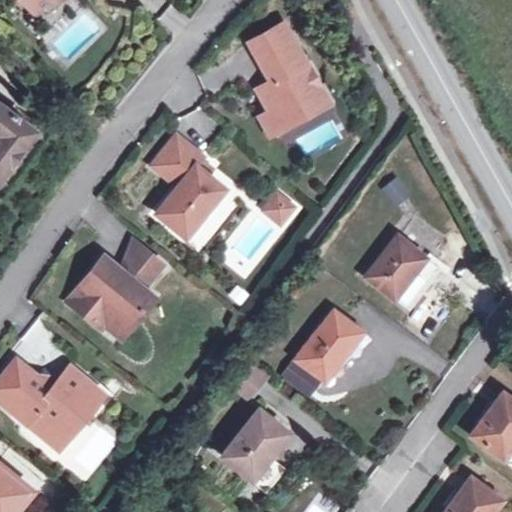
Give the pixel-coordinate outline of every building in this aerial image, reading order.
[(20,0),(36,16),(51,0),(55,4),(58,0),(20,0)] [(327,101),(283,23),(247,43),(265,75),(267,74),(272,82),(257,90),(270,112),(278,128),(327,101)] [(0,172),(33,129),(0,104),(0,172)] [(270,112),(258,118),(267,134),(278,128),(270,112)] [(46,139),(33,129),(0,172),(0,183),(7,189),(46,139)] [(196,166),(200,160),(202,158),(175,136),(151,166),(177,187),(154,214),(184,238),(224,189),(207,175),(196,166)] [(212,169),(200,160),(196,166),(207,175),(212,169)] [(395,206),(410,196),(396,176),(381,186),(395,206)] [(276,194),(263,211),(280,224),(293,208),(276,194)] [(408,310),(438,268),(396,237),(365,277),(408,310)] [(129,241),(118,270),(144,292),(163,268),(129,241)] [(144,292),(118,270),(103,259),(68,302),(99,327),(111,312),(129,326),(151,298),(144,292)] [(346,342),(357,327),(334,310),(296,358),(324,379),(335,364),(341,368),(356,349),(346,342)] [(111,312),(99,327),(120,344),(129,326),(111,312)] [(367,334),(357,327),(346,342),(356,349),(367,334)] [(78,383),(64,372),(58,380),(51,389),(35,376),(15,360),(0,378),(0,403),(26,425),(46,441),(60,424),(68,430),(100,392),(82,378),(78,383)] [(230,386),(248,399),(265,377),(247,364),(230,386)] [(78,383),(82,378),(68,367),(64,372),(78,383)] [(58,380),(35,376),(51,389),(58,380)] [(511,439),(511,399),(502,392),(471,436),(500,457),(511,439)] [(221,456),(250,478),(268,454),(286,431),(257,408),(221,456)] [(60,424),(46,441),(54,448),(68,430),(60,424)] [(504,460),(511,447),(511,439),(500,457),(504,460)] [(268,454),(250,478),(266,491),(284,467),(268,454)] [(23,483),(0,465),(0,509),(2,511),(4,509),(22,485),(23,483)] [(492,511),(500,501),(468,478),(442,511),(492,511)] [(9,511),(27,489),(22,485),(4,509),(7,511),(9,511)] [(334,511),(340,505),(317,489),(299,511),(334,511)]
